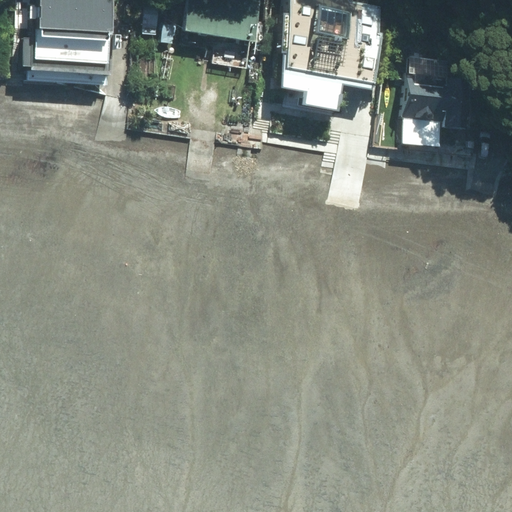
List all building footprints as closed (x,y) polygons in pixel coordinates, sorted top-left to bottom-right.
[(24,0),(23,25),(53,28),(96,29),(96,21),(97,21),(97,0),(24,0)] [(182,0),(177,37),(248,48),(255,0),(182,0)] [(329,107),(332,81),(362,87),(381,3),(362,0),(282,0),(282,11),(275,10),(274,84),(297,88),(294,100),(329,107)] [(143,3),(141,30),(154,31),(157,4),(143,3)] [(438,127),(437,136),(461,138),(467,66),(402,60),(397,124),(438,127)]
